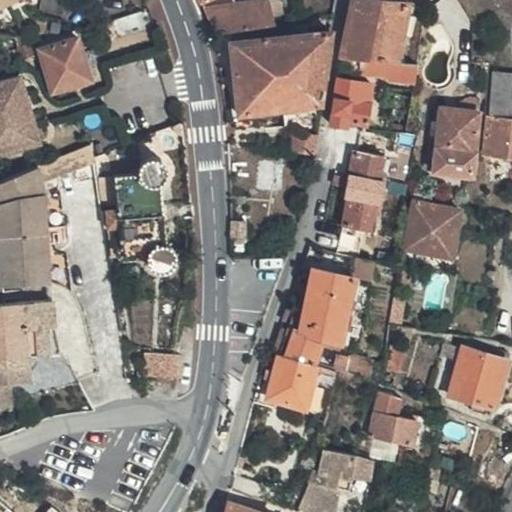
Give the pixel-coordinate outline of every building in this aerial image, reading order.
[(38,13),(30,0),(0,0),(0,7),(11,3),(13,5),(21,21),(38,13)] [(217,0),(198,0),(211,30),(212,34),(275,23),(270,0),(246,0),(219,4),(217,0)] [(0,21),(10,17),(13,5),(11,3),(0,7),(0,21)] [(386,76),(395,76),(403,18),(358,12),(352,12),(338,58),(335,72),(354,74),(386,76)] [(122,51),(149,44),(147,36),(143,28),(116,36),(122,51)] [(237,112),(318,102),(331,29),(229,39),(237,112)] [(82,35),(43,46),(57,87),(95,77),(82,35)] [(335,72),(332,91),(351,93),(354,74),(335,72)] [(0,153),(42,141),(23,76),(0,82),(0,153)] [(385,89),(413,92),(415,77),(395,76),(386,76),(385,89)] [(511,92),(490,91),(485,131),(506,134),(509,113),(511,92)] [(334,142),(338,142),(340,134),(368,139),(370,125),(361,123),(364,103),(330,97),(323,141),(334,142)] [(458,109),(455,122),(466,124),(468,110),(458,109)] [(479,112),(468,110),(466,124),(476,126),(479,112)] [(439,120),(438,120),(433,162),(434,163),(431,187),(466,191),(475,129),(476,126),(466,124),(455,122),(439,120)] [(511,179),(511,135),(506,134),(485,131),(480,174),(511,179)] [(308,155),(312,135),(294,132),(289,153),(308,155)] [(344,190),(338,228),(369,233),(372,215),(377,216),(382,176),(378,175),(381,158),(347,153),(341,189),(344,190)] [(118,206),(108,208),(110,227),(120,226),(124,263),(149,261),(152,267),(161,274),(170,272),(175,271),(178,264),(179,255),(175,246),(166,242),(161,183),(167,176),(169,171),(169,166),(168,160),(163,155),(155,154),(147,154),(141,161),(139,170),(115,172),(118,206)] [(86,178),(83,163),(31,179),(32,194),(86,178)] [(32,206),(32,194),(31,179),(3,189),(11,207),(32,206)] [(0,211),(11,207),(3,189),(0,190),(0,211)] [(403,254),(451,262),(461,209),(412,201),(403,254)] [(0,299),(39,298),(38,276),(32,206),(11,207),(0,211),(0,299)] [(230,222),(228,245),(243,247),(246,225),(230,222)] [(295,335),(316,340),(337,344),(348,277),(309,269),(295,335)] [(42,344),(46,356),(52,355),(51,324),(58,323),(55,297),(0,302),(0,405),(13,404),(12,383),(10,347),(42,344)] [(316,340),(295,335),(286,331),(276,356),(307,367),(316,340)] [(10,347),(12,383),(33,382),(33,357),(46,356),(42,344),(10,347)] [(493,408),(506,361),(502,360),(504,353),(496,352),(494,357),(464,348),(451,395),(493,408)] [(176,355),(140,356),(141,378),(178,376),(176,355)] [(297,412),(313,369),(307,367),(276,356),(261,400),(297,412)] [(327,374),(356,384),(361,370),(333,360),(327,374)] [(178,397),(178,376),(141,378),(142,401),(178,397)] [(366,436),(406,447),(413,423),(423,426),(427,414),(379,392),(366,436)] [(417,450),(423,426),(413,423),(406,447),(417,450)] [(341,481),(353,484),(359,460),(326,452),(321,476),(312,476),(296,511),(333,511),(338,495),(341,481)] [(354,485),(372,489),(375,464),(359,460),(353,484),(354,485)] [(354,485),(353,484),(341,481),(338,495),(352,498),(354,485)] [(252,506),(271,511),(286,511),(291,498),(259,486),(252,506)]
